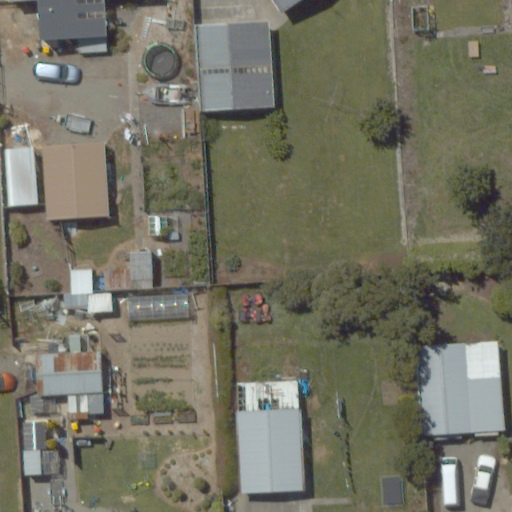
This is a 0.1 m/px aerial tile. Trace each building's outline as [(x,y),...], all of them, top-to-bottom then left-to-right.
[(1,0),(2,1),(39,0),(40,34),(103,33),(102,0),(1,0)] [(270,0),(280,13),(300,0),(270,0)] [(276,15),(199,17),(201,106),(278,105),(276,15)] [(415,42),(416,87),(462,86),(461,41),(415,42)] [(43,141),(45,216),(60,216),(60,236),(107,235),(104,139),(43,141)] [(95,250),(96,289),(152,288),(151,250),(95,250)] [(104,297),(7,300),(11,395),(70,393),(71,417),(108,416),(104,297)] [(501,338),(411,341),(414,429),(505,425),(501,338)] [(301,376),(234,378),(239,488),(305,486),(301,376)]
